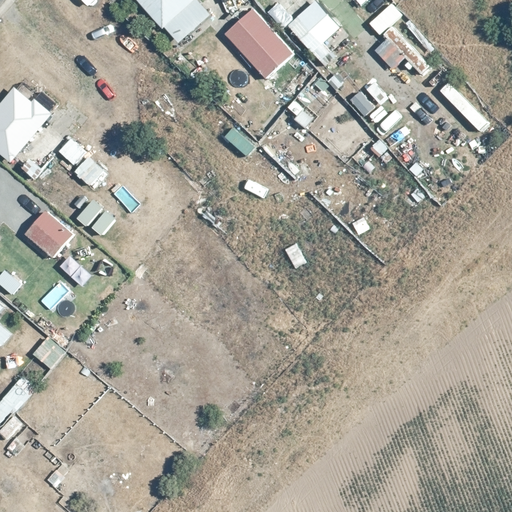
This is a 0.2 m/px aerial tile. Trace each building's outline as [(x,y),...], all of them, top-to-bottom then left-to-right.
[(145,0),(183,42),(215,14),(202,0),(145,0)] [(272,14),(275,18),(286,29),(292,23),(330,65),(341,53),(329,40),(345,26),(320,0),(318,0),(316,2),(314,0),(294,0),(288,7),(284,3),(272,14)] [(298,52),(257,8),(230,32),(271,77),(298,52)] [(91,149),(75,135),(70,141),(48,123),(57,112),(41,99),(39,101),(21,86),(0,111),(0,145),(39,178),(63,149),(79,163),(91,149)] [(109,168),(94,154),(79,170),(94,184),(109,168)] [(79,231),(51,208),(30,233),(59,256),(79,231)] [(0,315),(8,306),(0,298),(0,340),(5,345),(16,332),(0,318),(0,315)] [(72,348),(54,335),(40,355),(58,368),(72,348)] [(0,432),(5,427),(2,424),(15,408),(18,411),(40,387),(26,374),(0,403),(0,432)]
